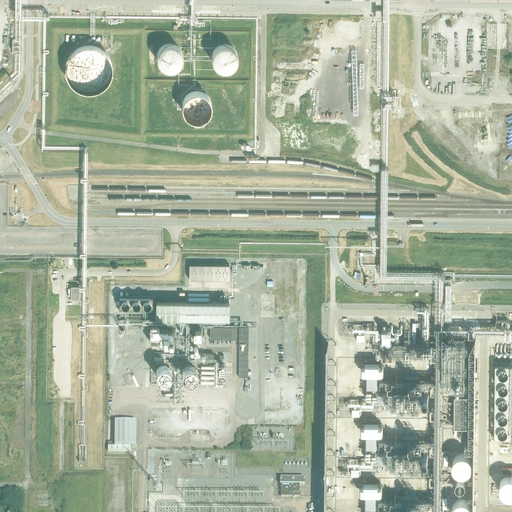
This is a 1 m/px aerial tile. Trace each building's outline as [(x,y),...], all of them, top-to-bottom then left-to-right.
[(510,21),(489,21),(489,52),(491,52),(491,47),(510,47),(510,21)] [(473,30),(457,31),(458,50),(473,50),(473,30)] [(182,58),(182,56),(182,53),(181,51),(180,49),(178,47),(177,45),(174,44),(172,43),(169,42),(166,43),(164,43),(162,44),(159,46),(158,48),(156,50),(155,52),(155,55),(155,58),(156,61),(157,63),(159,65),(160,67),(163,68),(165,69),(168,69),(171,69),(174,68),(175,67),(178,66),(179,63),(181,61),(182,58)] [(236,59),(236,56),(236,54),(235,51),(234,49),(232,47),(230,45),(229,44),(227,44),(225,43),(222,43),(220,43),(217,44),(216,44),(214,45),(213,47),(211,49),(210,51),(209,54),(209,56),(209,59),(209,61),(210,63),(212,66),(214,67),(216,69),(219,70),(222,70),(225,70),(227,69),(229,68),(232,66),(234,64),(235,62),(236,59)] [(111,70),(111,68),(111,65),(111,63),(111,61),(110,59),(109,57),(107,54),(106,53),(104,51),(101,48),(99,47),(97,46),(95,45),(92,44),(89,44),(87,44),(85,44),(82,44),(80,45),(77,46),(76,47),(73,48),(70,51),(69,53),(67,54),(66,57),(65,59),(64,61),(64,63),(63,67),(63,70),(64,72),(64,75),(65,77),(66,79),(67,81),(70,85),(72,86),(73,88),(76,89),(77,90),(79,91),(83,92),(87,92),(89,92),(92,92),(95,91),(97,90),(100,88),(102,87),(104,85),(106,84),(107,81),(109,78),(110,75),(111,73),(111,70)] [(490,59),(490,70),(497,71),(497,66),(504,66),(504,64),(497,64),(497,60),(490,59)] [(484,85),(485,74),(472,73),(472,85),(484,85)] [(211,108),(211,105),(211,102),(210,98),(209,96),(207,93),(204,91),(202,90),(198,89),(196,89),(193,89),(190,90),(187,91),(185,93),(183,96),(181,98),(180,101),(180,104),(180,107),(181,110),(182,113),(184,115),(186,117),(187,118),(189,119),(193,120),(195,120),(198,120),(201,119),(204,118),(207,116),(208,113),(210,111),(211,108)] [(492,109),(491,117),(504,117),(504,109),(492,109)] [(456,110),(456,122),(458,122),(458,125),(471,125),(471,122),(486,122),(487,111),(456,110)] [(503,129),(492,128),(491,141),(502,141),(503,129)] [(492,143),(492,155),(495,156),(495,162),(501,162),(502,145),(498,145),(498,143),(492,143)] [(460,144),(460,158),(467,158),(467,154),(468,154),(468,144),(460,144)] [(511,164),(502,164),(502,171),(505,171),(505,179),(511,179),(511,164)] [(230,278),(230,263),(190,262),(190,277),(230,278)] [(71,286),(70,298),(79,298),(79,286),(71,286)] [(153,306),(153,295),(120,294),(120,306),(153,306)] [(230,298),(157,297),(157,315),(230,316),(230,298)] [(210,337),(237,338),(237,325),(211,325),(210,337)] [(238,377),(248,377),(248,327),(239,327),(238,377)] [(511,409),(511,362),(498,362),(497,436),(511,436),(511,409)] [(170,374),(171,373),(171,371),(170,370),(169,368),(168,367),(167,366),(166,365),(164,365),(163,365),(161,365),(160,365),(158,366),(157,367),(156,368),(155,370),(155,371),(155,373),(155,374),(155,376),(156,377),(157,378),(158,379),(160,380),(161,380),(163,381),(164,380),(166,380),(167,379),(168,378),(169,377),(170,376),(170,374)] [(197,375),(197,373),(197,371),(196,370),(196,368),(195,367),(193,366),(192,365),(190,365),(189,365),(187,365),(186,365),(184,366),(183,367),(182,369),(181,370),(181,372),(181,373),(181,375),(182,376),(183,378),(184,379),(185,380),(187,380),(188,381),(190,381),(191,380),(193,380),(194,379),(195,377),(196,376),(197,375)] [(457,425),(473,425),(474,394),(457,393),(457,425)] [(137,420),(114,420),(114,446),(108,446),(108,451),(131,451),(131,445),(137,445),(137,420)] [(463,455),(461,454),(459,455),(458,455),(455,457),(454,458),(453,459),(453,460),(452,461),(452,463),(451,464),(451,466),(452,467),(452,469),(453,470),(455,472),(456,473),(457,474),(459,474),(460,475),(463,475),(464,475),(466,474),(468,473),(469,472),(470,470),(471,468),(472,466),(472,465),(472,463),(471,461),(470,459),(469,457),(467,456),(465,455),(463,455)] [(194,458),(191,458),(190,468),(192,468),(192,469),(192,468),(195,468),(195,469),(196,468),(198,468),(198,469),(198,468),(200,468),(200,458),(197,458),(197,457),(197,458),(194,458),(194,457),(194,458)] [(281,484),(281,496),(293,496),(293,500),(295,500),(295,496),(300,496),(300,484),(305,484),(305,477),(281,477),(280,484),(281,484)] [(511,480),(510,480),(508,480),(506,480),(505,481),(503,482),(502,484),(501,485),(500,487),(500,489),(500,491),(500,493),(501,494),(503,496),(504,497),(505,498),(507,499),(509,499),(511,499),(511,498),(511,480)] [(464,488),(465,487),(464,485),(464,484),(463,483),(462,482),(461,482),(460,482),(458,482),(456,483),(455,484),(455,485),(455,486),(455,488),(456,490),(457,491),(458,491),(459,491),(460,491),(461,491),(463,490),(464,489),(464,488)] [(471,511),(472,510),(472,508),(471,507),(470,505),(469,503),(467,502),(465,501),(464,501),(462,500),(460,500),(458,501),(456,502),(454,503),(453,505),(452,507),(452,509),(451,510),(451,511),(471,511)]
